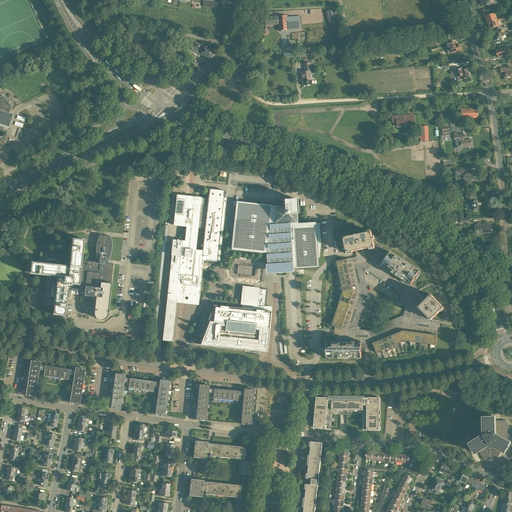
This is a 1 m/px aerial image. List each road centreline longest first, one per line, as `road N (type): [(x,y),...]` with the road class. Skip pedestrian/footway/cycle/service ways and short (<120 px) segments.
road 1 (primary): [(505,341),(481,286),(421,224),(358,183),(276,152)]
road 2 (residential): [(231,48),(253,90),(271,103),(489,94)]
road 3 (residential): [(264,379),(85,356),(25,339)]
road 4 (residential): [(511,307),(489,94)]
road 5 (residential): [(497,356),(400,378),(309,382)]
road 6 (secondary): [(0,203),(137,132),(165,109)]
road 7 (secondary): [(156,103),(0,192)]
road 8 (primary): [(60,0),(93,49),(156,103)]
road 9 (primary): [(166,95),(62,0)]
road 10 (residential): [(405,321),(367,337),(350,335),(362,293),(356,264)]
road 11 (primary): [(165,109),(216,140),(276,152)]
